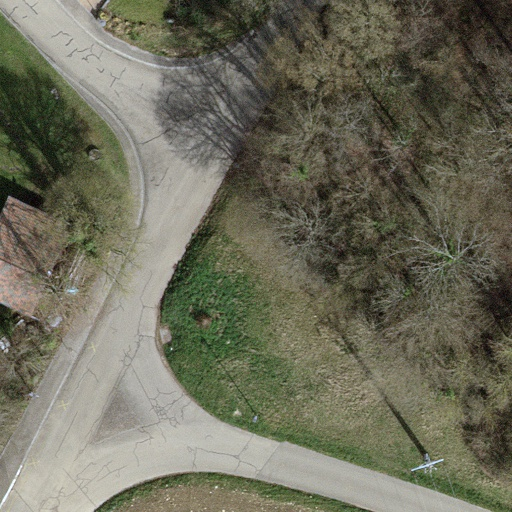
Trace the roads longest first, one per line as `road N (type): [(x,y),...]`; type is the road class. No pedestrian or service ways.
road 1 (residential): [(88,416),(323,475),(413,511)]
road 2 (residential): [(88,416),(194,169)]
road 3 (residential): [(194,169),(29,0)]
road 4 (residential): [(301,0),(194,169)]
